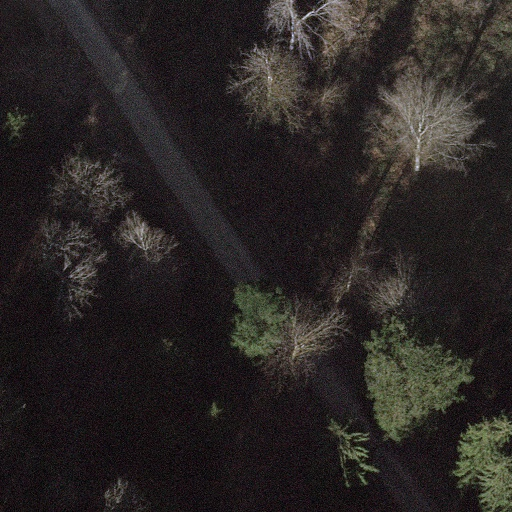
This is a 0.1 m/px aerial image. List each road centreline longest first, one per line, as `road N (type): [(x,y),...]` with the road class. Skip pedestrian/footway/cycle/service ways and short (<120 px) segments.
road 1 (track): [(161,137),(422,511)]
road 2 (track): [(67,0),(161,137)]
